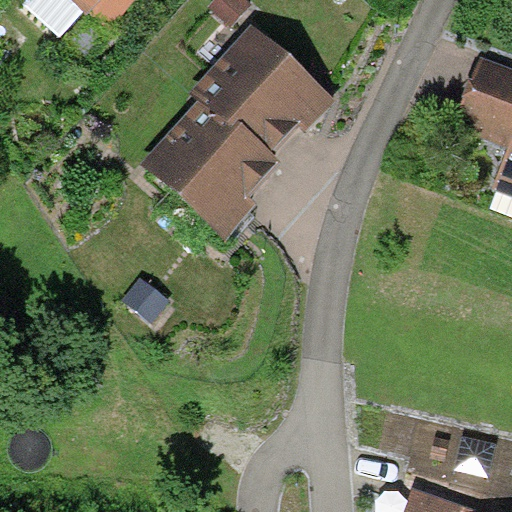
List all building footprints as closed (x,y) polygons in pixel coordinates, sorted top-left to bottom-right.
[(66,0),(87,20),(93,13),(105,0),(66,0)] [(105,0),(93,13),(112,30),(139,0),(105,0)] [(247,0),(217,0),(210,9),(233,28),(253,4),(247,0)] [(251,27),(192,92),(202,101),(141,168),(226,244),(259,208),(249,199),(280,164),(272,157),(299,128),(307,134),(336,102),(251,27)] [(511,70),(483,59),(453,128),(509,149),(511,142),(511,70)] [(511,142),(509,149),(493,190),(511,197),(511,142)] [(474,511),(460,508),(412,493),(406,511),(474,511)]
